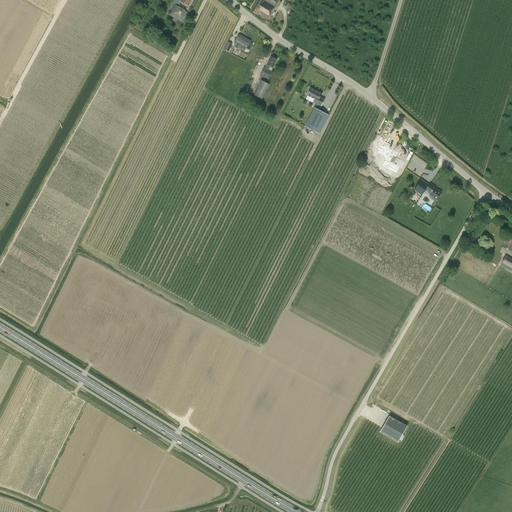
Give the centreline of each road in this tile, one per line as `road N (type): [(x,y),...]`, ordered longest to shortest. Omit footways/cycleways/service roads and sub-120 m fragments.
road 1 (unclassified): [(318,511),(337,447),(484,191)]
road 2 (primary): [(296,511),(0,328)]
road 3 (tertiary): [(368,96),(231,0)]
road 4 (tertiary): [(484,191),(368,96)]
